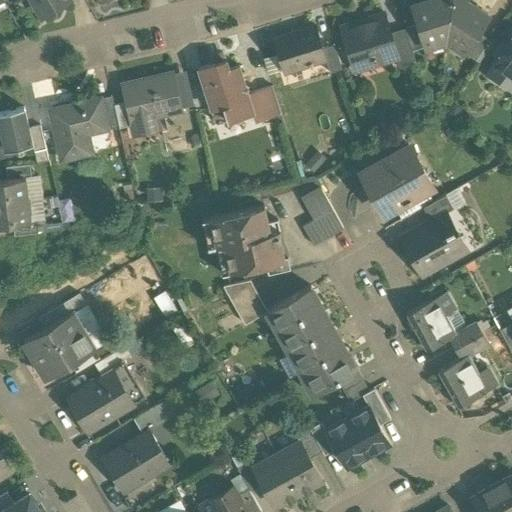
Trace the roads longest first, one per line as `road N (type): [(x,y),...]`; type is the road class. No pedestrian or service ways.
road 1 (residential): [(0,67),(257,0)]
road 2 (residential): [(466,460),(362,280)]
road 3 (residential): [(85,511),(0,370)]
